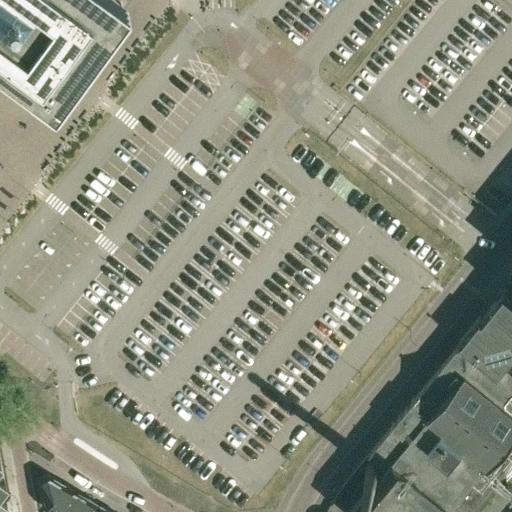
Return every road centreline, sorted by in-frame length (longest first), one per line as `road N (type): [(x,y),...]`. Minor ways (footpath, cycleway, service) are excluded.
road 1 (unclassified): [(511,235),(295,511)]
road 2 (unclassified): [(171,511),(15,411)]
